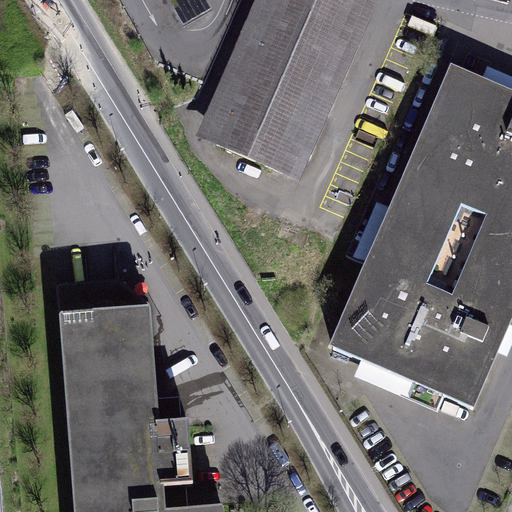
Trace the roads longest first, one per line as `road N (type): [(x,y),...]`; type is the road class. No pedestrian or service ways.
road 1 (secondary): [(360,511),(55,0)]
road 2 (track): [(112,0),(206,170)]
